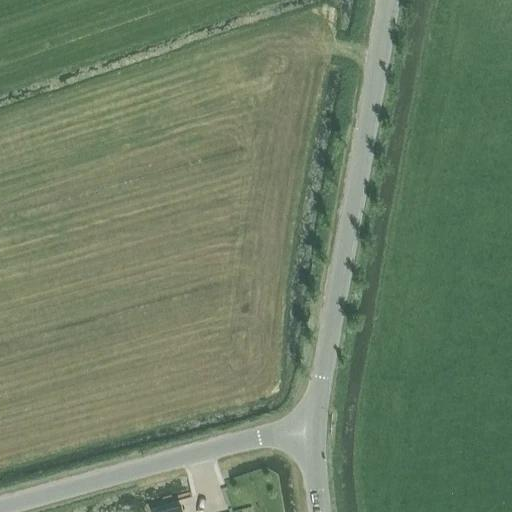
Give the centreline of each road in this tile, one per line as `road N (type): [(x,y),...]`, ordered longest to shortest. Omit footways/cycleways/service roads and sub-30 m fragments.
road 1 (tertiary): [(310,427),(388,0)]
road 2 (unclassified): [(0,510),(310,427)]
